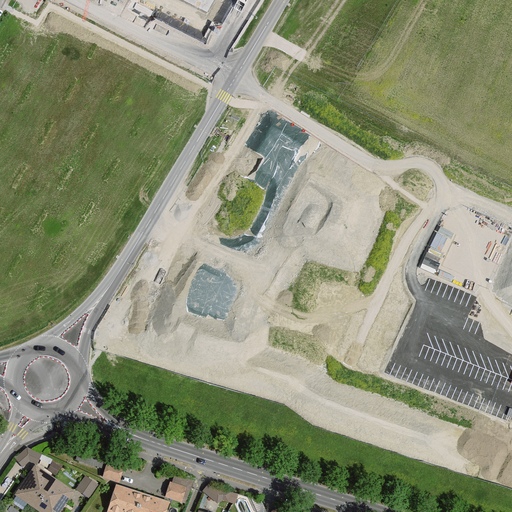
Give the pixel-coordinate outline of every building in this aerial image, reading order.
[(145,0),(208,32),(225,0),(145,0)] [(15,458),(23,467),(30,462),(37,465),(42,454),(27,447),(15,458)] [(107,464),(103,477),(119,483),(124,469),(107,464)] [(59,511),(73,491),(34,465),(14,496),(38,511),(59,511)] [(85,476),(76,489),(90,498),(99,485),(85,476)] [(171,482),(166,497),(182,503),(187,488),(171,482)] [(209,484),(203,491),(218,504),(223,500),(236,504),(239,494),(209,484)] [(115,485),(106,511),(166,511),(169,504),(115,485)]
